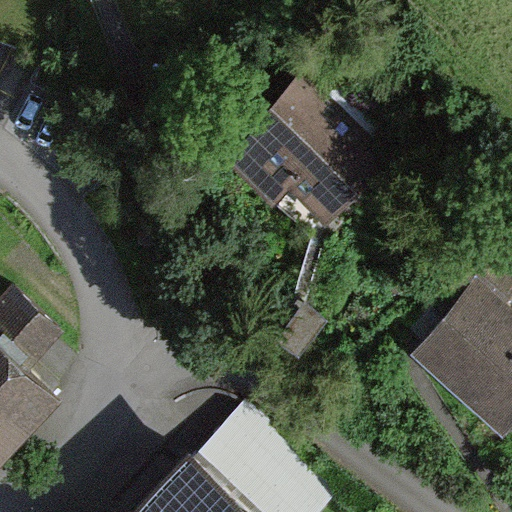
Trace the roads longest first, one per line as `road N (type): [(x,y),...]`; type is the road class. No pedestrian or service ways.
road 1 (residential): [(120,379),(181,368),(243,374),(449,511)]
road 2 (residential): [(120,379),(115,313),(80,232),(0,152)]
road 3 (residential): [(22,511),(88,444),(120,379)]
